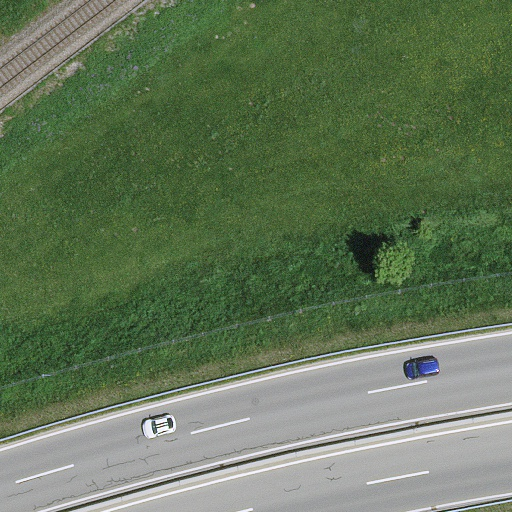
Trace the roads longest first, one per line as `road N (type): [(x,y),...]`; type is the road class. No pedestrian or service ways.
road 1 (motorway): [(511,367),(333,398),(0,487)]
road 2 (motorway): [(243,511),(511,457)]
